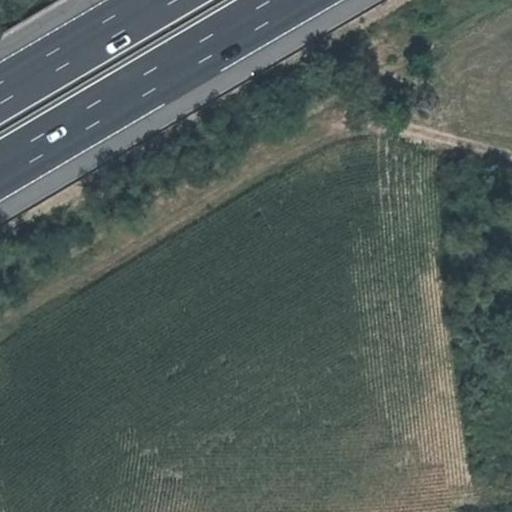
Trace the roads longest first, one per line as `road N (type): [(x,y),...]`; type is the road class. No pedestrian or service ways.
road 1 (track): [(511,153),(365,131),(307,139),(168,232),(0,326)]
road 2 (motorway): [(0,164),(280,0)]
road 3 (motorway): [(156,0),(0,91)]
